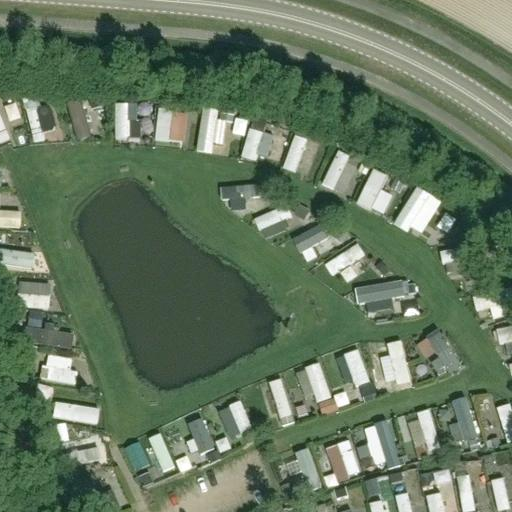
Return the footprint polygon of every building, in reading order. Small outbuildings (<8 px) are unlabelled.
[(0,134),(3,143),(14,140),(0,96),(0,134)] [(79,105),(81,141),(92,141),(90,104),(79,105)] [(121,106),(122,144),(136,144),(135,106),(121,106)] [(35,115),(43,150),(52,148),(44,112),(35,115)] [(163,112),(163,147),(176,147),(176,112),(163,112)] [(178,115),(178,144),(194,144),(194,115),(178,115)] [(232,140),(221,139),(222,117),(207,117),(205,159),(232,160),(232,140)] [(220,136),(232,140),(237,125),(225,122),(220,136)] [(249,164),(266,168),(274,136),(256,132),(249,164)] [(289,173),(302,178),(316,145),(303,140),(289,173)] [(350,202),(359,186),(350,181),(360,163),(349,156),(329,190),(350,202)] [(384,216),(391,184),(380,181),(373,213),(384,216)] [(229,192),(229,205),(267,204),(267,191),(229,192)] [(408,227),(430,237),(443,209),(420,199),(408,227)] [(0,204),(0,217),(12,216),(10,203),(0,204)] [(262,225),(267,237),(300,224),(296,212),(262,225)] [(0,237),(28,236),(27,220),(0,221),(0,237)] [(312,257),(339,242),(333,231),(306,246),(312,257)] [(369,256),(337,276),(343,286),(376,267),(369,256)] [(450,261),(452,272),(469,269),(467,257),(450,261)] [(4,262),(4,279),(39,280),(40,263),(4,262)] [(369,313),(402,306),(399,293),(366,300),(369,313)] [(489,323),(511,317),(511,306),(510,299),(484,306),(489,323)] [(28,303),(28,319),(59,318),(59,303),(28,303)] [(427,311),(414,314),(416,326),(430,324),(427,311)] [(72,350),(74,336),(25,329),(23,343),(72,350)] [(437,348),(426,353),(433,369),(444,364),(437,348)] [(403,389),(418,388),(414,353),(398,355),(403,389)] [(354,395),(365,392),(367,400),(380,397),(369,358),(354,362),(357,375),(349,377),(354,395)] [(51,393),(84,396),(87,366),(59,363),(57,377),(52,376),(51,393)] [(325,414),(340,411),(331,372),(317,375),(325,414)] [(292,388),(280,391),(293,440),(305,437),(292,388)] [(478,410),(464,413),(467,427),(480,424),(478,410)] [(437,419),(427,423),(433,438),(443,434),(437,419)] [(215,466),(226,460),(210,425),(198,431),(215,466)] [(385,435),(374,439),(387,479),(397,476),(385,435)] [(171,443),(160,448),(175,488),(187,483),(171,443)] [(361,449),(349,452),(357,487),(368,485),(361,449)] [(344,491),(356,488),(349,456),(337,458),(344,491)] [(81,483),(115,476),(111,458),(78,464),(81,483)] [(481,511),(479,483),(468,484),(469,511),(481,511)] [(511,511),(511,484),(502,486),(504,511),(511,511)] [(436,511),(448,511),(446,502),(435,504),(436,511)]
